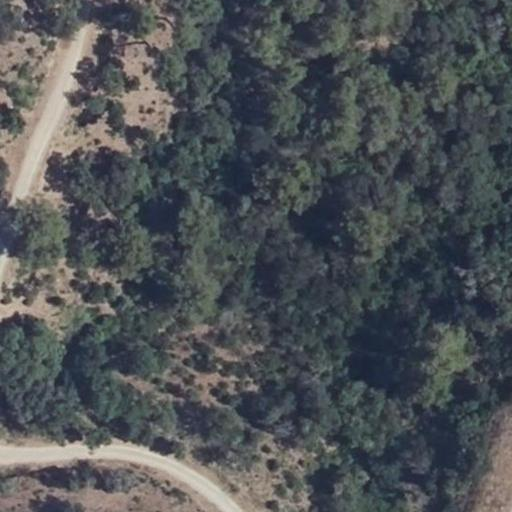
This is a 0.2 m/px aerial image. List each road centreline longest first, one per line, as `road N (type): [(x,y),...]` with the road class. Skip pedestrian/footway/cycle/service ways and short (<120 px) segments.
road 1 (track): [(90,0),(83,39),(0,248)]
road 2 (track): [(0,459),(132,453),(178,468),(237,511)]
